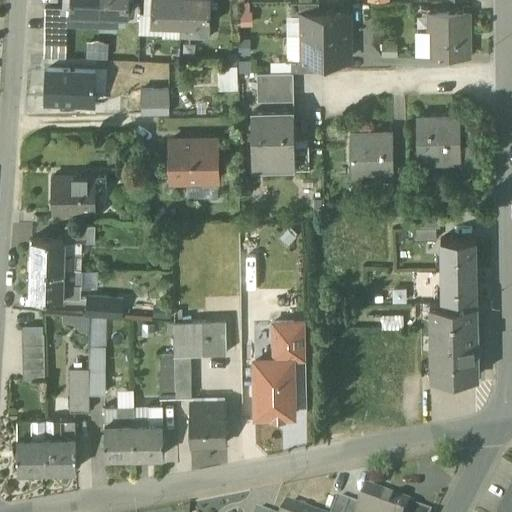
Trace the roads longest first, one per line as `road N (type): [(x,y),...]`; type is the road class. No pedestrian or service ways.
road 1 (residential): [(502,425),(43,511)]
road 2 (residential): [(502,425),(506,85)]
road 3 (residential): [(16,0),(0,234)]
road 4 (residential): [(506,85),(335,89)]
